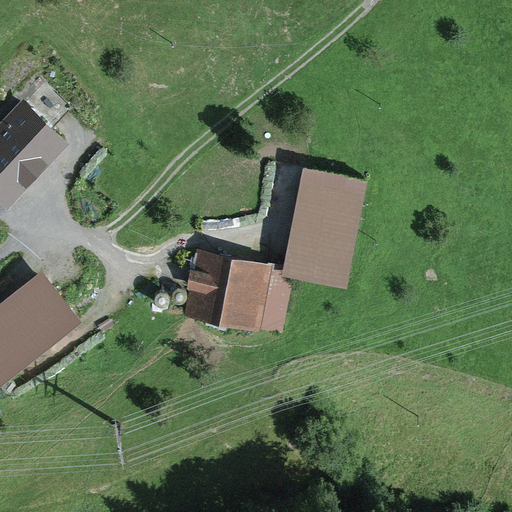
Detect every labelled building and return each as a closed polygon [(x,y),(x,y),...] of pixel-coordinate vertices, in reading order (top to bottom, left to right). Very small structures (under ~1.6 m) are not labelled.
[(25,105),(0,130),(0,200),(4,204),(64,143),(25,105)] [(369,175),(304,162),(282,268),(347,282),(369,175)] [(295,263),(199,246),(186,312),(284,328),(295,263)] [(109,274),(88,258),(72,279),(93,295),(109,274)] [(177,301),(180,302),(183,301),(186,299),(187,296),(188,293),(188,290),(187,287),(185,285),(182,283),(179,282),(176,283),(173,284),(171,286),(170,289),(169,292),(170,295),(171,298),(174,300),(177,301)] [(157,304),(161,304),(164,303),(166,301),(168,299),(169,296),(169,293),(168,290),(166,287),(163,286),(160,285),(157,285),(154,287),(152,289),(150,292),(150,295),(150,298),(152,301),(154,303),(157,304)] [(77,348),(55,325),(9,368),(27,393),(77,348)] [(0,328),(0,355),(12,342),(0,328)]
